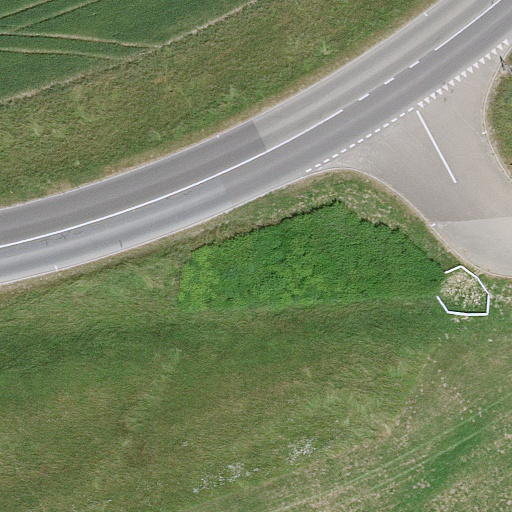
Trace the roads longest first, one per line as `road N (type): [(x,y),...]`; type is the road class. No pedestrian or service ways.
road 1 (tertiary): [(0,246),(120,216),(274,149),(497,0)]
road 2 (track): [(511,232),(458,190),(392,77)]
